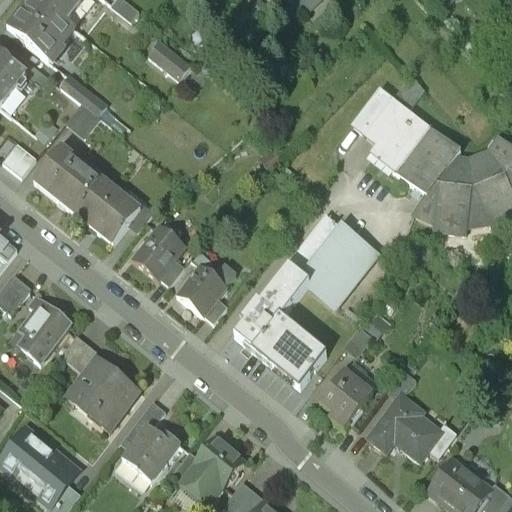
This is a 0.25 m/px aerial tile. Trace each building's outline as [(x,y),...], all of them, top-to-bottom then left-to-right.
[(87,0),(33,0),(33,1),(66,27),(87,0)] [(138,15),(119,0),(116,0),(110,9),(130,25),(138,15)] [(293,0),(306,14),(322,0),(293,0)] [(66,27),(33,1),(7,34),(48,66),(74,34),(66,27)] [(190,71),(158,47),(147,61),(179,85),(190,71)] [(15,71),(0,59),(0,112),(0,113),(26,81),(26,80),(15,71)] [(41,77),(22,62),(15,71),(26,80),(26,81),(33,87),(41,77)] [(107,110),(68,80),(60,91),(81,108),(98,121),(107,110)] [(411,80),(392,104),(407,116),(424,94),(411,80)] [(379,94),(351,131),(363,141),(366,137),(392,104),(379,94)] [(392,104),(366,137),(378,146),(370,157),(393,176),(424,200),(412,215),(416,217),(415,218),(431,225),(432,223),(434,224),(433,229),(449,231),(448,236),(465,238),(466,228),(468,228),(469,230),(486,228),(486,226),(487,226),(489,230),(504,224),(506,229),(511,225),(511,152),(500,143),(488,157),(469,165),(455,163),(460,156),(407,116),(392,104)] [(98,121),(81,108),(66,127),(85,142),(100,123),(98,121)] [(81,169),(61,153),(33,187),(89,232),(117,197),(97,182),(95,185),(79,172),(81,169)] [(126,204),(117,197),(89,232),(113,251),(129,230),(137,220),(123,209),(126,204)] [(143,211),(139,215),(140,216),(137,220),(129,230),(139,238),(153,219),(143,211)] [(325,360),(280,324),(307,290),(331,309),(371,257),(328,223),(260,309),(256,307),(241,327),(244,329),(235,341),(300,393),(325,360)] [(182,238),(167,225),(160,233),(176,245),(182,238)] [(159,232),(132,266),(159,287),(160,285),(175,267),(186,253),(176,245),(160,233),(159,232)] [(16,255),(0,242),(0,261),(6,266),(16,255)] [(175,267),(160,285),(169,292),(184,274),(175,267)] [(214,283),(200,272),(177,301),(204,323),(204,322),(218,305),(227,294),(225,292),(235,280),(224,271),(214,283)] [(13,281),(0,297),(0,311),(11,320),(30,295),(13,281)] [(71,329),(36,302),(29,311),(35,316),(18,336),(31,346),(24,355),(40,369),(71,329)] [(218,305),(204,322),(213,329),(227,312),(218,305)] [(359,334),(345,353),(357,363),(372,344),(359,334)] [(102,361),(77,341),(61,362),(85,381),(102,361)] [(85,381),(74,395),(97,413),(94,416),(96,418),(93,422),(109,435),(131,408),(127,405),(136,395),(105,370),(108,366),(102,361),(85,381)] [(347,373),(319,408),(332,418),(329,422),(344,434),(372,400),(358,389),(361,385),(347,373)] [(423,418),(400,400),(367,443),(386,457),(394,447),(420,467),(439,441),(418,425),(423,418)] [(152,406),(125,440),(135,448),(148,431),(162,414),(152,406)] [(135,448),(123,463),(151,485),(180,449),(167,438),(163,443),(148,431),(135,448)] [(31,442),(23,436),(0,465),(0,468),(15,481),(20,474),(43,493),(38,499),(49,508),(50,509),(67,487),(75,477),(63,468),(66,465),(33,439),(31,442)] [(199,463),(192,472),(182,485),(182,486),(211,508),(244,466),(227,453),(227,452),(221,447),(221,448),(215,443),(199,463)] [(189,456),(169,481),(179,489),(182,486),(182,485),(192,472),(199,463),(189,456)] [(477,511),(491,495),(452,466),(428,497),(447,511),(477,511)] [(256,511),(264,504),(242,486),(224,509),(227,511),(256,511)] [(68,511),(80,497),(67,487),(50,509),(49,508),(45,511),(68,511)] [(511,511),(511,503),(509,501),(500,511),(511,511)]
